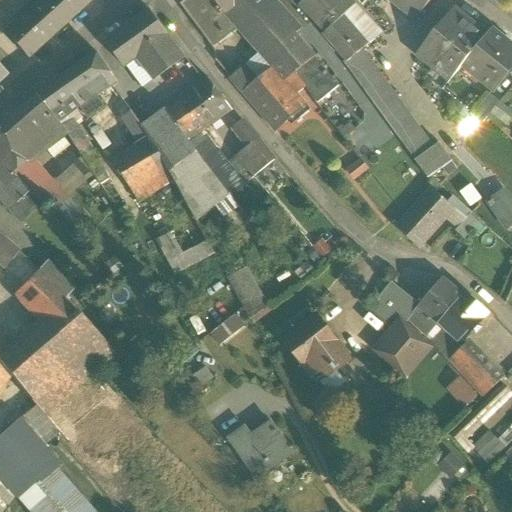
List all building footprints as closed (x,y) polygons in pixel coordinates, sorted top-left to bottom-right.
[(39,1),(36,4),(58,27),(87,0),(41,0),(40,2),(39,1)] [(187,0),(185,2),(217,44),(237,28),(225,14),(214,0),(187,0)] [(214,0),(225,14),(242,0),(214,0)] [(264,0),(262,2),(261,0),(242,0),(225,14),(237,28),(260,54),(273,68),(274,67),(286,80),(293,74),(296,78),(305,88),(317,104),(338,87),(296,35),(298,33),(269,0),(264,0)] [(305,0),(299,6),(323,33),(338,19),(354,3),(350,0),(305,0)] [(373,0),(387,0),(414,20),(416,19),(430,0),(371,0),(373,1),(373,0)] [(338,19),(364,45),(382,32),(354,3),(338,19)] [(26,56),(58,27),(36,4),(4,33),(26,56)] [(136,60),(153,81),(185,58),(165,32),(150,11),(147,13),(107,43),(124,68),(126,67),(136,60)] [(455,74),(463,65),(486,36),(454,11),(418,56),(435,69),(441,62),(455,74)] [(364,45),(338,19),(323,33),(324,36),(345,61),(360,48),(364,45)] [(511,48),(490,31),(486,36),(463,65),(494,90),(511,67),(511,48)] [(362,89),(365,93),(384,80),(360,48),(345,61),(343,62),(350,72),(362,89)] [(258,80),(273,68),(260,54),(245,67),(258,80)] [(98,55),(62,78),(82,108),(98,96),(117,83),(98,55)] [(143,89),(153,81),(136,60),(126,67),(143,89)] [(450,81),(455,74),(441,62),(435,69),(450,81)] [(230,79),(242,94),(258,80),(245,67),(230,79)] [(242,94),(275,131),(289,119),(306,105),(288,84),(296,78),(293,74),(286,80),(274,67),(273,68),(258,80),(242,94)] [(353,95),(362,89),(350,72),(341,78),(353,95)] [(58,124),(82,108),(62,78),(38,95),(58,124)] [(208,78),(180,99),(189,109),(194,106),(209,127),(232,110),(208,78)] [(408,114),(384,80),(365,93),(390,127),(408,114)] [(470,112),(483,123),(487,118),(499,102),(487,93),(470,112)] [(56,125),(58,124),(38,95),(16,114),(44,152),(47,150),(65,136),(56,125)] [(98,96),(82,108),(89,119),(106,107),(98,96)] [(166,109),(189,141),(198,135),(209,127),(194,106),(189,109),(180,99),(166,109)] [(487,118),(494,125),(507,108),(499,102),(487,118)] [(289,119),(294,125),(312,110),(306,105),(289,119)] [(176,180),(197,220),(230,195),(221,183),(202,158),(189,141),(166,109),(141,127),(149,139),(155,147),(170,169),(175,178),(176,180)] [(170,169),(155,147),(149,139),(141,127),(133,115),(131,112),(126,117),(126,127),(139,146),(114,161),(140,202),(154,193),(176,180),(175,178),(170,169)] [(16,114),(6,123),(34,159),(44,152),(16,114)] [(432,147),(408,114),(390,127),(414,160),(432,147)] [(63,129),(85,159),(96,151),(99,149),(93,141),(95,139),(79,117),(63,129)] [(232,129),(248,148),(258,141),(242,121),(232,129)] [(0,158),(14,175),(34,159),(6,123),(0,127),(0,158)] [(201,139),(198,135),(189,141),(202,158),(216,147),(206,135),(201,139)] [(72,146),(65,136),(47,150),(54,159),(72,146)] [(274,161),(258,141),(248,148),(238,157),(255,177),(274,161)] [(414,160),(429,181),(439,173),(452,162),(438,143),(432,147),(414,160)] [(202,158),(221,183),(235,173),(216,147),(202,158)] [(102,159),(96,151),(85,159),(91,167),(102,159)] [(0,201),(9,212),(30,193),(14,175),(0,158),(0,201)] [(56,208),(58,210),(68,203),(34,159),(14,175),(30,193),(56,208)] [(347,171),(354,181),(369,170),(361,160),(347,171)] [(245,185),(235,173),(221,183),(230,195),(231,196),(245,185)] [(511,193),(505,184),(485,199),(506,229),(511,224),(511,193)] [(410,213),(431,233),(454,209),(432,189),(410,213)] [(73,199),(58,211),(69,226),(85,215),(73,199)] [(396,227),(417,248),(431,233),(410,213),(396,227)] [(172,233),(157,241),(175,274),(215,253),(207,240),(184,253),(172,233)] [(0,267),(3,270),(18,252),(0,236),(0,267)] [(38,270),(66,297),(74,289),(46,262),(38,270)] [(227,278),(250,320),(268,306),(247,267),(227,278)] [(15,297),(41,322),(53,334),(75,312),(63,300),(66,297),(38,270),(15,294),(15,297)] [(427,336),(437,325),(462,296),(442,278),(418,306),(407,319),(408,320),(427,336)] [(407,319),(418,306),(391,283),(369,309),(393,329),(402,319),(406,322),(408,320),(407,319)] [(465,292),(462,296),(437,325),(460,345),(464,341),(488,314),(465,292)] [(114,354),(75,312),(53,334),(41,322),(8,351),(0,358),(0,363),(35,407),(43,416),(114,354)] [(211,334),(220,347),(244,328),(234,315),(211,334)] [(306,366),(319,383),(349,360),(336,343),(337,342),(317,316),(285,341),(305,367),(306,366)] [(375,350),(406,376),(425,355),(421,352),(429,342),(406,322),(402,319),(393,329),(375,350)] [(467,344),(464,341),(460,345),(437,325),(427,336),(449,361),(467,344)] [(449,361),(483,397),(502,380),(485,362),(467,344),(449,361)] [(206,368),(193,377),(200,387),(213,378),(206,368)] [(446,386),(463,406),(476,394),(458,375),(446,386)] [(482,468),(505,446),(484,424),(511,397),(511,392),(503,383),(450,434),(482,468)] [(479,393),(463,408),(469,414),(484,399),(479,393)] [(93,511),(38,448),(57,433),(43,416),(35,407),(0,435),(0,481),(14,496),(28,511),(93,511)] [(229,439),(257,478),(272,468),(268,462),(289,448),(271,423),(257,433),(259,436),(253,440),(245,428),(229,439)] [(268,462),(272,468),(293,453),(289,448),(268,462)] [(452,452),(439,464),(452,477),(464,464),(452,452)] [(0,511),(14,496),(0,481),(0,511)]
